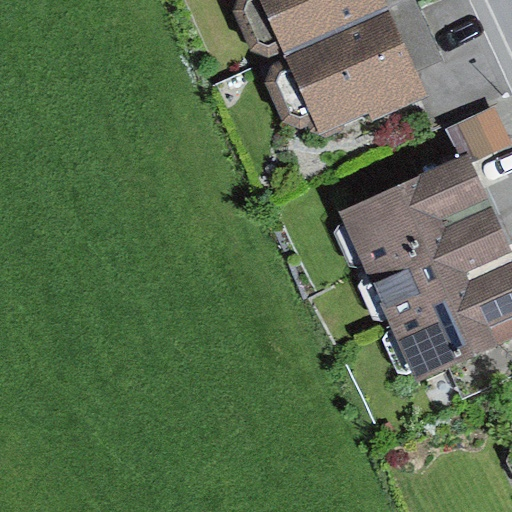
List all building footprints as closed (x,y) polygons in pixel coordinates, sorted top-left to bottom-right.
[(287,54),(388,9),(384,0),(238,0),(235,11),(252,51),(269,58),(285,51),(287,54)] [(388,9),(287,54),(288,59),(273,66),(267,83),(283,121),(302,131),(315,125),(320,136),(368,115),(372,122),(428,96),(388,9)] [(492,108),(454,126),(468,155),(472,164),(510,146),(492,108)] [(468,155),(338,213),(364,270),(495,211),(472,164),(468,155)] [(511,249),(495,211),(364,270),(389,328),(511,273),(511,249)] [(511,273),(389,328),(416,388),(451,372),(511,345),(511,273)] [(511,345),(451,372),(463,401),(511,379),(511,345)]
